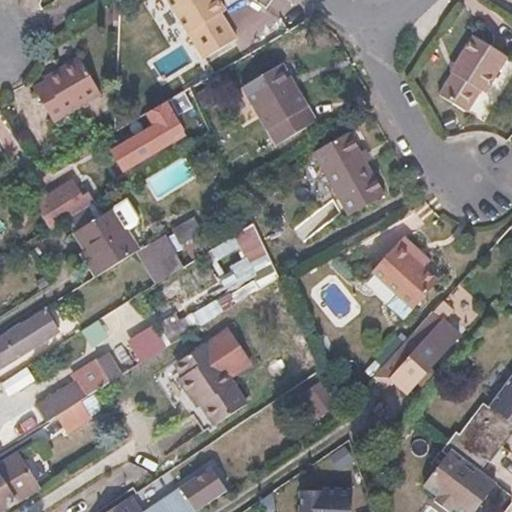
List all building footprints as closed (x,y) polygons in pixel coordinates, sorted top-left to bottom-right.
[(168,0),(207,62),(240,42),(224,15),(228,12),(220,0),(168,0)] [(259,0),(271,9),(269,0),(259,0)] [(474,34),(452,71),(455,73),(442,94),(473,112),(485,92),(489,95),(511,57),(474,34)] [(285,61),(281,64),(298,92),(302,89),(285,61)] [(281,64),(236,91),(271,147),(320,118),(302,89),(298,92),(281,64)] [(100,95),(82,65),(67,75),(65,72),(33,90),(53,123),(100,95)] [(157,110),(113,137),(112,165),(135,151),(138,157),(173,135),(157,110)] [(355,141),(317,163),(355,225),(391,203),(355,141)] [(63,185),(34,203),(40,213),(49,227),(86,205),(80,194),(71,200),(63,185)] [(128,199),(113,209),(127,231),(139,224),(140,218),(128,199)] [(23,223),(40,213),(34,203),(17,212),(23,223)] [(75,232),(87,253),(83,255),(95,276),(99,273),(139,251),(127,231),(113,209),(75,232)] [(202,236),(195,221),(173,231),(180,245),(202,236)] [(137,257),(154,285),(181,269),(164,241),(137,257)] [(402,241),(372,276),(412,311),(438,282),(425,271),(412,260),(417,254),(402,241)] [(417,254),(412,260),(425,271),(430,265),(417,254)] [(0,364),(13,356),(54,330),(41,308),(0,333),(0,364)] [(433,332),(422,323),(372,378),(382,388),(391,378),(406,393),(438,358),(422,344),(433,332)] [(152,329),(126,344),(135,359),(161,345),(152,329)] [(215,358),(229,380),(250,366),(229,333),(204,348),(212,360),(215,358)] [(176,364),(184,377),(177,381),(189,400),(193,398),(200,408),(212,427),(245,407),(229,380),(215,358),(212,360),(204,348),(204,347),(176,364)] [(104,386),(105,354),(69,375),(73,383),(36,405),(46,422),(55,416),(81,400),(94,392),(104,386)] [(0,364),(0,379),(20,368),(13,356),(0,364)] [(511,377),(488,409),(484,406),(473,421),(503,443),(511,431),(511,377)] [(81,400),(90,416),(104,408),(94,392),(81,400)] [(193,398),(189,400),(195,411),(200,408),(193,398)] [(92,418),(90,416),(81,400),(55,416),(67,434),(92,418)] [(448,446),(454,450),(427,485),(462,511),(465,511),(478,496),(484,500),(497,483),(482,471),(476,467),(485,455),(491,459),(503,443),(473,421),(463,434),(459,432),(448,446)] [(16,454),(0,463),(0,475),(16,502),(37,488),(16,454)] [(0,475),(0,511),(16,502),(0,475)] [(323,490),(302,488),(300,511),(351,511),(352,488),(323,487),(323,490)] [(133,511),(125,501),(107,511),(188,511),(178,496),(155,511),(133,511)] [(474,511),(484,500),(478,496),(465,511),(474,511)]
